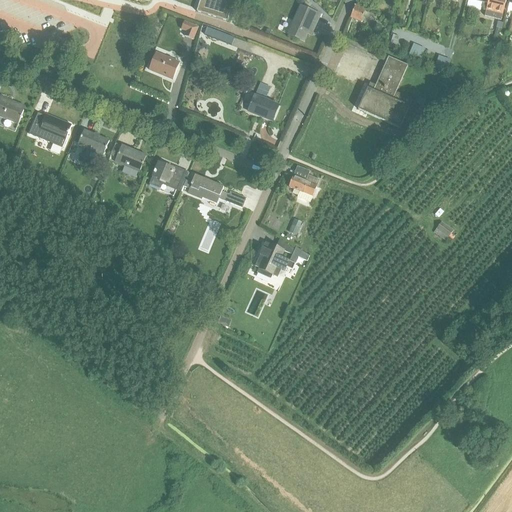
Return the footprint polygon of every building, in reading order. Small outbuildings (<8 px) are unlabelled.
[(200,0),(196,12),(227,22),(234,0),(200,0)] [(483,10),(486,0),(469,0),(482,3),(481,7),(483,10)] [(486,0),(483,10),(486,11),(484,16),(501,21),(505,0),(486,0)] [(355,6),(350,18),(361,22),(365,10),(355,6)] [(300,7),(288,34),(304,41),(310,28),(313,30),(320,15),(300,7)] [(198,28),(184,22),(181,30),(186,32),(184,37),(193,40),(198,28)] [(207,29),(205,36),(232,46),(234,39),(207,29)] [(399,38),(393,36),(389,48),(395,50),(399,38)] [(425,50),(413,45),(408,57),(420,62),(425,50)] [(388,57),(379,53),(377,58),(386,62),(375,86),(370,83),(358,110),(399,129),(409,107),(412,100),(395,93),(407,66),(388,57)] [(173,80),(180,64),(156,54),(149,70),(173,80)] [(450,61),(438,57),(434,69),(446,73),(450,61)] [(453,62),(449,72),(454,74),(458,64),(453,62)] [(228,77),(221,79),(222,86),(229,84),(228,77)] [(0,117),(8,120),(18,124),(24,111),(10,105),(11,101),(0,96),(0,117)] [(272,122),(273,120),(278,106),(255,96),(248,112),(272,122)] [(33,132),(31,136),(62,148),(66,140),(72,126),(46,115),(45,119),(39,117),(37,120),(33,132)] [(85,130),(79,145),(87,149),(83,157),(100,164),(103,155),(110,141),(85,130)] [(116,143),(109,160),(139,172),(146,155),(116,143)] [(181,192),(189,173),(174,167),(174,169),(159,163),(150,185),(160,189),(162,185),(181,192)] [(297,167),(296,171),(308,176),(310,172),(297,167)] [(186,179),(183,187),(189,190),(188,194),(202,199),(202,197),(217,203),(219,199),(226,202),(242,209),(246,199),(230,192),(229,195),(222,192),(224,188),(195,176),(193,182),(186,179)] [(306,182),(293,177),(289,188),(300,192),(298,198),(310,203),(313,198),(320,181),(308,176),(306,182)] [(289,233),(296,236),(302,223),(294,220),(289,233)] [(433,233),(446,242),(449,238),(452,241),(454,238),(451,235),(453,232),(441,223),(433,233)] [(280,239),(276,247),(270,245),(267,250),(263,248),(255,266),(259,268),(257,273),(271,279),(276,267),(285,271),(287,268),(293,270),(296,264),(298,258),(307,261),(309,256),(296,248),(295,250),(294,249),(280,239)] [(222,319),(219,326),(230,330),(233,323),(222,319)]
